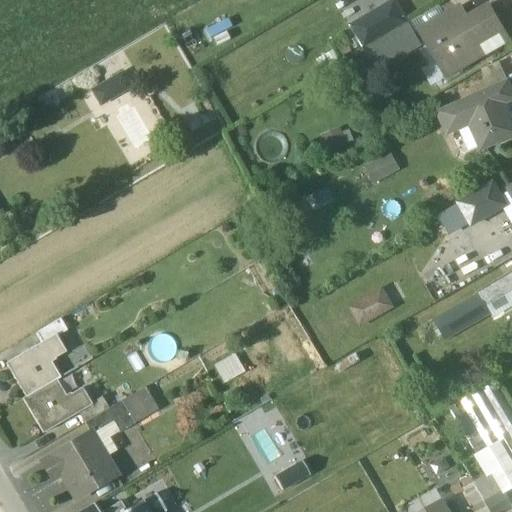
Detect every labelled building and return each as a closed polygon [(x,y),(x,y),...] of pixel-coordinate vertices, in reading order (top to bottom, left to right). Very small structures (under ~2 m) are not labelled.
[(393,3),(368,17),(382,40),(406,25),(393,3)] [(455,9),(420,30),(447,77),(479,58),(481,62),(485,59),(477,46),(504,30),(489,6),(488,7),(489,10),(477,17),(476,15),(463,22),(455,9)] [(368,17),(352,27),(365,49),(382,40),(368,17)] [(382,40),(365,49),(377,70),(392,61),(390,56),(416,41),(406,25),(382,40)] [(500,63),(482,70),(491,90),(508,82),(500,63)] [(100,105),(139,83),(130,67),(91,88),(100,105)] [(491,90),(438,114),(448,135),(470,125),(482,151),(500,143),(497,136),(511,129),(511,119),(505,104),(511,101),(511,90),(508,82),(491,90)] [(330,153),(355,139),(346,124),(321,138),(330,153)] [(385,158),(365,169),(373,184),(394,173),(385,158)] [(493,183),(459,203),(472,226),(506,206),(493,183)] [(511,291),(505,279),(479,293),(486,306),(511,291)] [(347,303),(358,325),(392,308),(381,286),(347,303)] [(59,320),(35,333),(41,343),(54,336),(55,337),(65,331),(59,320)] [(41,343),(6,364),(25,398),(26,398),(55,381),(56,381),(59,379),(49,363),(54,360),(53,359),(64,353),(55,337),(54,336),(41,343)] [(225,382),(245,371),(235,353),(215,365),(225,382)] [(55,381),(26,398),(25,398),(22,400),(42,434),(78,413),(91,405),(90,404),(81,389),(70,395),(69,394),(65,397),(56,381),(55,381)] [(511,410),(496,382),(449,409),(477,458),(501,444),(511,463),(511,410)] [(101,398),(90,404),(91,405),(78,413),(84,423),(108,409),(101,398)] [(108,409),(84,423),(91,435),(111,424),(117,434),(134,424),(121,402),(108,409)] [(84,437),(42,462),(52,480),(60,475),(75,500),(114,476),(104,458),(99,461),(84,437)] [(511,463),(501,444),(477,458),(488,475),(494,472),(506,491),(511,487),(511,463)] [(283,490),(310,475),(302,460),(274,475),(283,490)] [(488,475),(474,484),(486,503),(506,491),(494,472),(488,475)] [(511,511),(511,502),(506,491),(486,503),(488,507),(490,511),(511,511)] [(126,511),(164,511),(155,495),(126,511)] [(426,511),(448,511),(443,502),(426,511)] [(125,511),(120,503),(104,511),(125,511)]
